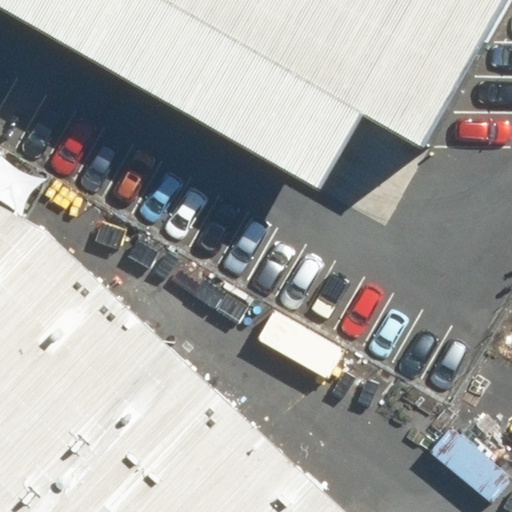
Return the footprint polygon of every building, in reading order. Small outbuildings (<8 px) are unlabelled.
[(511,0),(8,0),(334,186),(379,109),(436,142),(511,10),(511,0)] [(0,160),(9,151),(0,145),(0,160)] [(343,511),(45,227),(0,201),(0,511),(343,511)] [(511,367),(483,352),(442,427),(511,464),(511,367)] [(502,486),(447,436),(424,461),(479,510),(502,486)]
